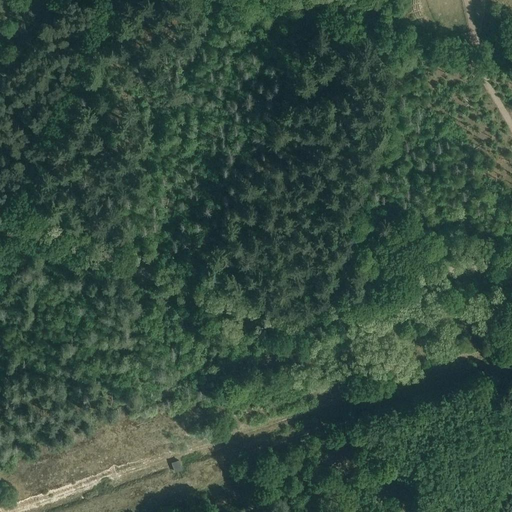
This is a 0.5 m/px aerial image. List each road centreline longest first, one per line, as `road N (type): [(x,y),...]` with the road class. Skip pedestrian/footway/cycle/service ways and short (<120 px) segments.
road 1 (track): [(511,269),(452,265),(328,316),(271,323),(27,225),(0,222)]
road 2 (track): [(193,511),(197,494),(266,450),(511,355)]
road 3 (track): [(27,225),(123,0)]
